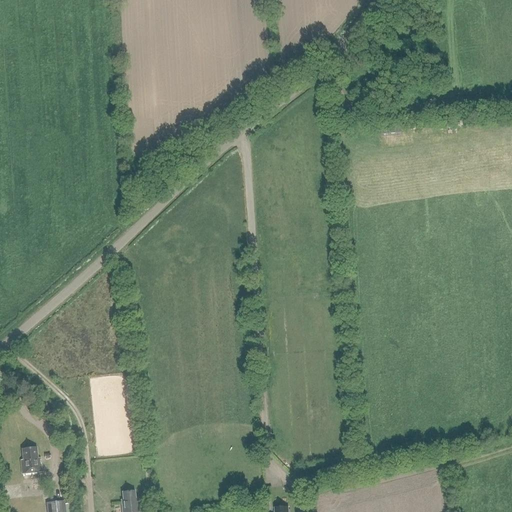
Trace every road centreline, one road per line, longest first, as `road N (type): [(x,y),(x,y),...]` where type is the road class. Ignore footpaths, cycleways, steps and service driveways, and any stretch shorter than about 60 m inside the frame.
road 1 (tertiary): [(0,350),(319,71),(380,0)]
road 2 (track): [(4,346),(74,407),(91,511)]
